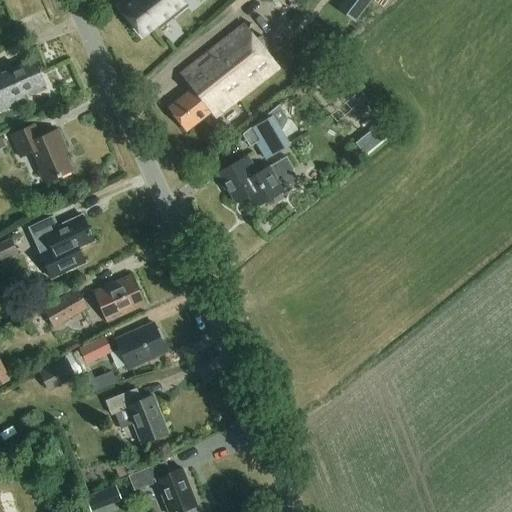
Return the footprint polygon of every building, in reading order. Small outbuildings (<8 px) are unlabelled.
[(188,0),(120,0),(118,2),(146,37),(191,2),(188,0)] [(362,7),(352,0),(347,0),(339,12),(351,21),(362,7)] [(274,68),(243,29),(180,79),(190,91),(166,110),(184,132),(208,114),(211,118),(274,68)] [(44,86),(33,61),(1,75),(0,72),(0,111),(25,100),(23,95),(44,86)] [(252,127),(253,129),(261,142),(258,144),(266,159),(289,146),(281,132),(280,132),(286,121),(278,107),(270,114),(252,127)] [(39,139),(33,126),(10,136),(20,158),(32,153),(45,183),(72,171),(63,152),(65,150),(56,131),(39,139)] [(256,175),(246,158),(216,174),(232,204),(245,197),(251,209),(281,194),(276,184),(294,174),(286,159),(256,175)] [(57,227),(52,215),(27,226),(34,242),(46,238),(61,275),(86,263),(79,248),(94,242),(82,216),(57,227)] [(10,239),(0,243),(0,260),(17,253),(10,239)] [(93,292),(94,295),(106,321),(144,305),(131,276),(93,292)] [(43,312),(53,328),(87,308),(83,299),(77,291),(43,312)] [(157,330),(155,324),(116,341),(129,370),(167,352),(163,342),(165,339),(161,330),(157,330)] [(104,337),(79,349),(86,365),(111,352),(104,337)] [(67,359),(38,372),(47,391),(76,379),(67,359)] [(0,386),(10,382),(0,362),(0,386)] [(120,429),(133,424),(141,444),(168,433),(153,394),(141,399),(136,388),(105,401),(111,415),(114,414),(120,429)] [(157,482),(161,493),(168,511),(176,511),(195,505),(181,467),(170,472),(166,462),(128,477),(134,492),(146,487),(157,482)] [(114,467),(118,479),(125,476),(121,464),(114,467)] [(100,493),(84,499),(89,511),(94,511),(106,508),(100,493)]
